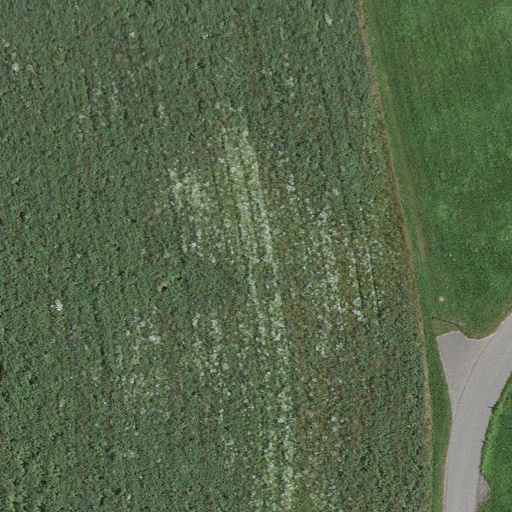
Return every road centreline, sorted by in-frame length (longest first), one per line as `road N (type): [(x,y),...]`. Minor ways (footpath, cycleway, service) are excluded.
road 1 (track): [(369,0),(448,327),(480,400)]
road 2 (unclassified): [(511,340),(472,423),(460,511)]
